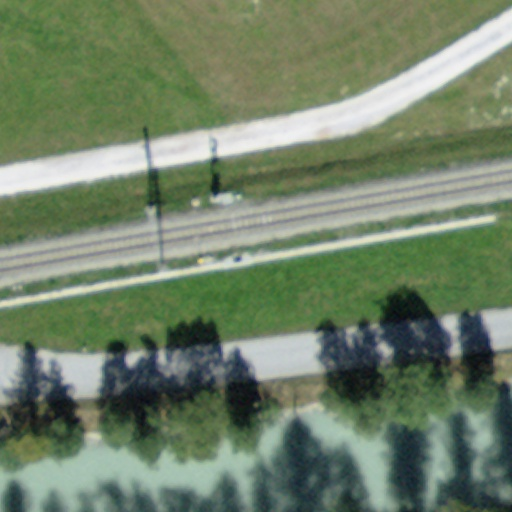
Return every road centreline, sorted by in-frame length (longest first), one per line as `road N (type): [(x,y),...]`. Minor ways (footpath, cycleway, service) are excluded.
road 1 (unclassified): [(511,326),(82,377),(0,368)]
road 2 (track): [(435,71),(349,117),(0,184)]
